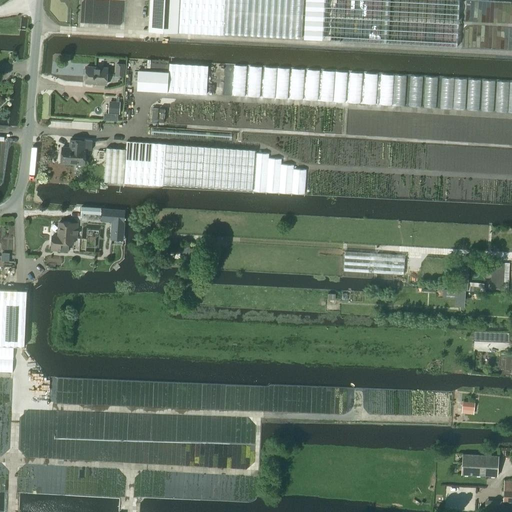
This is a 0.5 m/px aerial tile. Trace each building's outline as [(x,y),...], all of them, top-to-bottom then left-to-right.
[(149,0),(147,31),(178,33),(179,0),(149,0)] [(179,0),(178,33),(223,35),(223,34),(301,38),(303,0),(179,0)] [(305,0),(304,40),(457,48),(459,0),(305,0)] [(206,95),(208,66),(169,63),(169,72),(168,72),(138,70),(137,90),(206,95)] [(106,84),(107,68),(86,67),(85,83),(106,84)] [(111,102),(110,114),(119,114),(120,103),(111,102)] [(62,147),(61,163),(84,165),(85,149),(90,149),(91,141),(71,140),(70,148),(62,147)] [(106,148),(104,182),(162,186),(162,184),(252,190),(255,151),(126,141),(126,149),(106,148)] [(255,153),(252,190),(304,194),(306,170),(293,169),(293,166),(280,165),(281,159),(268,158),(268,154),(255,153)] [(81,207),(80,217),(83,217),(83,213),(88,213),(88,207),(81,207)] [(124,223),(125,210),(102,208),(101,222),(112,222),(111,235),(123,236),(124,223)] [(77,235),(78,231),(77,231),(77,224),(59,222),(58,237),(52,236),(51,250),(60,251),(61,244),(73,244),(73,238),(76,239),(77,235)] [(180,249),(180,257),(199,257),(199,249),(180,249)] [(405,255),(344,252),(343,271),(403,275),(405,255)] [(508,282),(509,264),(492,263),(491,289),(503,290),(504,282),(508,282)] [(484,292),(484,283),(468,282),(469,266),(456,265),(454,285),(444,284),(443,290),(465,291),(484,292)] [(0,345),(24,347),(27,291),(0,289),(0,345)] [(464,307),(465,291),(443,290),(443,299),(455,299),(454,306),(464,307)] [(463,402),(462,410),(474,411),(475,403),(463,402)] [(497,476),(498,456),(462,454),(461,474),(497,476)] [(505,511),(507,511),(508,505),(502,505),(503,501),(485,500),(485,511),(505,511)]
